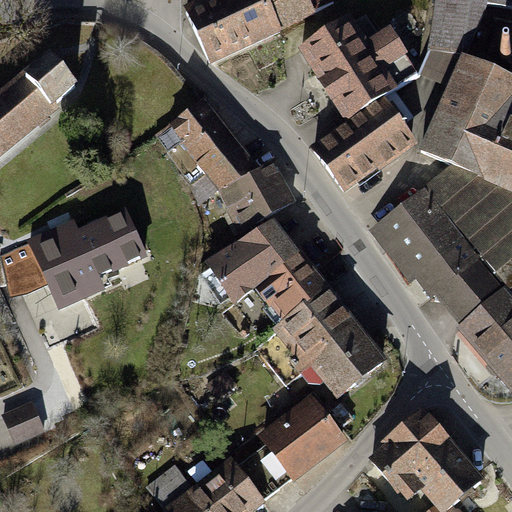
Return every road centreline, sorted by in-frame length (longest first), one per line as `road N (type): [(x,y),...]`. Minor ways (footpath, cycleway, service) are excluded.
road 1 (tertiary): [(443,370),(298,155),(257,110),(172,42)]
road 2 (tertiary): [(300,511),(443,370)]
road 3 (tertiary): [(172,42),(102,6),(35,3),(0,11)]
